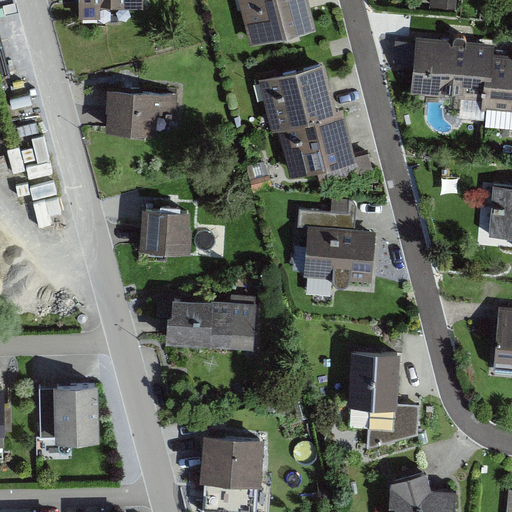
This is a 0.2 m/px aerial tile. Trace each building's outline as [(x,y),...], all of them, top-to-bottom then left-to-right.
[(142,0),(82,0),(82,28),(142,28),(142,0)] [(306,0),(237,0),(249,51),(315,37),(306,0)] [(511,49),(417,39),(410,105),(511,116),(511,49)] [(337,69),(264,86),(288,185),(361,168),(337,69)] [(178,95),(111,91),(109,129),(176,133),(178,95)] [(511,191),(491,189),(485,252),(511,254),(511,191)] [(193,212),(141,209),(138,250),(190,254),(193,212)] [(377,223),(304,216),(299,282),(371,288),(377,223)] [(260,305),(173,299),(169,350),(257,356),(260,305)] [(511,310),(502,309),(496,367),(511,368),(511,310)] [(400,352),(354,351),(352,412),(397,413),(400,352)] [(99,382),(57,384),(58,442),(101,441),(99,382)] [(13,387),(0,387),(0,457),(16,457),(13,387)] [(265,437),(211,434),(207,490),(261,494),(265,437)] [(455,511),(457,488),(401,485),(399,511),(455,511)]
